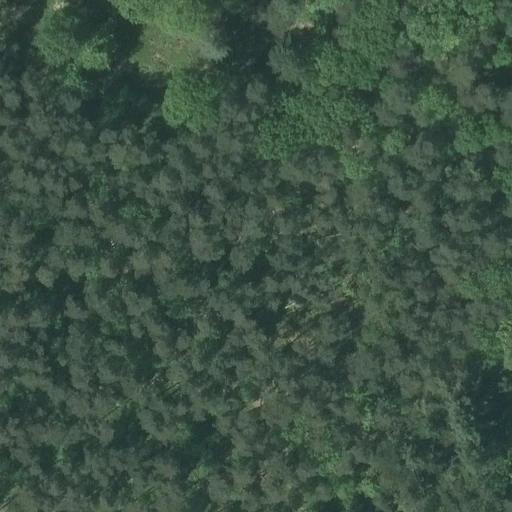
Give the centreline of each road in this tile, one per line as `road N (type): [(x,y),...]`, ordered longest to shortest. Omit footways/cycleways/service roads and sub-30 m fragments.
road 1 (track): [(0,287),(136,269),(209,363),(393,511)]
road 2 (track): [(511,57),(443,132),(365,144),(266,221),(203,252),(136,269)]
